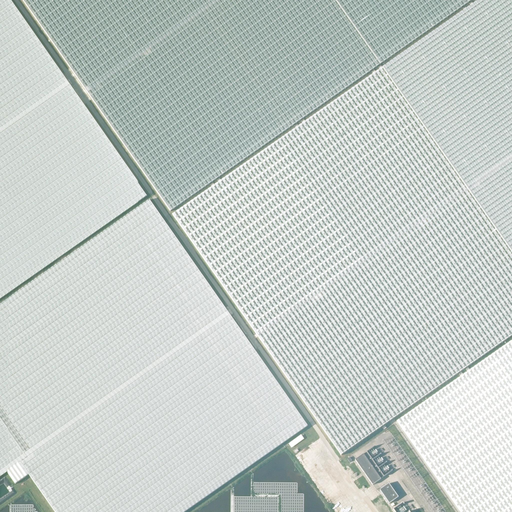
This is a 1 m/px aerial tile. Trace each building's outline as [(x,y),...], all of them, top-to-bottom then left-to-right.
[(0,0),(0,298),(147,196),(9,0),(0,0)] [(511,0),(21,0),(170,212),(365,76),(392,56),(472,0),(480,0),(173,215),(252,325),(342,455),(390,421),(511,335),(511,0)] [(54,511),(184,511),(308,426),(149,200),(0,304),(0,476),(7,472),(15,484),(29,475),(54,511)] [(511,511),(511,341),(397,422),(460,511),(511,511)] [(381,479),(384,477),(378,469),(372,461),(367,453),(364,455),(363,454),(355,460),(373,485),(381,479)] [(389,484),(380,490),(389,504),(398,498),(389,484)] [(350,498),(345,501),(348,506),(354,502),(350,498)]
